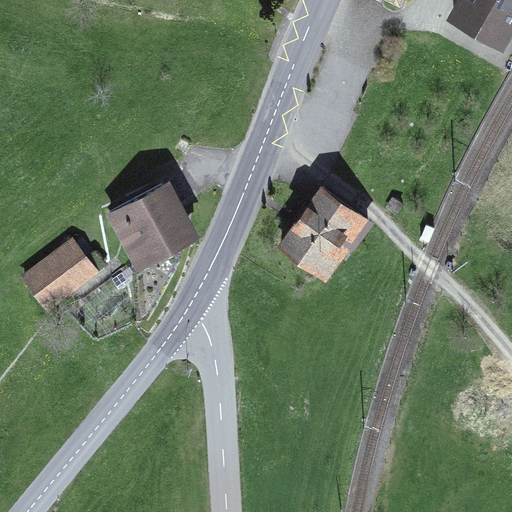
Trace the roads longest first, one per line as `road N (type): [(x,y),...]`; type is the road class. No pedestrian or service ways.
road 1 (secondary): [(188,307),(233,220),(320,0)]
road 2 (track): [(264,138),(360,200),(511,359)]
road 3 (secondary): [(25,511),(188,307)]
road 4 (tertiary): [(226,511),(215,359),(188,307)]
